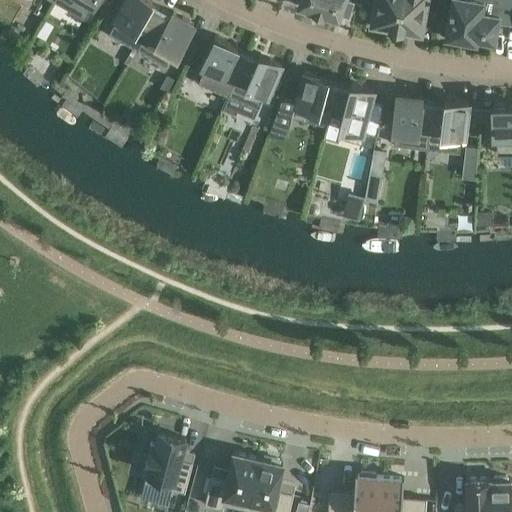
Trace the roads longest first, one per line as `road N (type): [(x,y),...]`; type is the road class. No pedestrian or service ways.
road 1 (residential): [(511,434),(420,438),(328,429),(136,385),(86,419),(77,441),(96,511)]
road 2 (residential): [(511,70),(357,51),(263,23),(226,0)]
